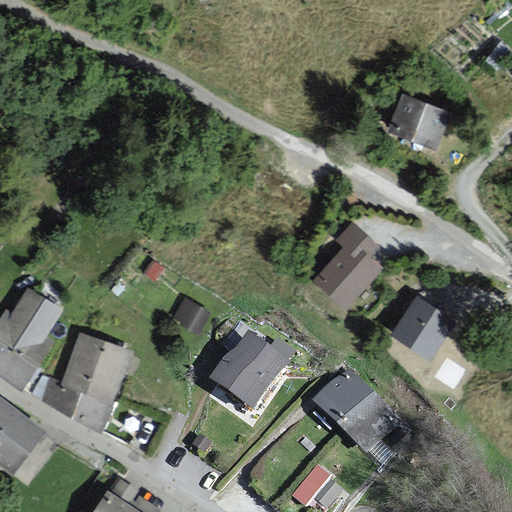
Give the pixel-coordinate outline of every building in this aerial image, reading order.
[(450,114),(405,99),(393,134),(438,149),(450,114)] [(379,247),(353,226),(340,242),(350,249),(322,283),(353,307),(384,269),(370,258),(379,247)] [(63,312),(30,293),(14,320),(7,316),(0,327),(0,371),(30,389),(56,346),(46,340),(63,312)] [(208,310),(184,299),(174,322),(198,332),(208,310)] [(455,325),(418,299),(395,332),(433,358),(455,325)] [(133,355),(82,337),(65,385),(52,380),(42,406),(105,429),(133,355)] [(294,369),(255,343),(224,390),(263,416),(294,369)] [(401,423),(350,376),(321,407),(372,453),(401,423)] [(46,434),(1,402),(0,403),(0,462),(27,483),(52,448),(41,440),(46,434)] [(318,460),(293,496),(309,507),(334,472),(318,460)] [(140,511),(130,506),(137,493),(119,482),(99,511),(140,511)]
